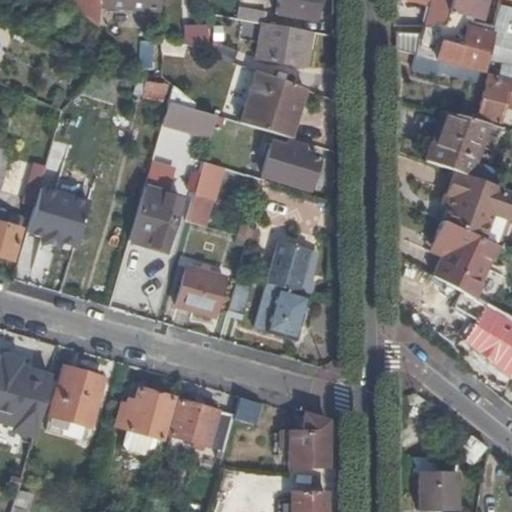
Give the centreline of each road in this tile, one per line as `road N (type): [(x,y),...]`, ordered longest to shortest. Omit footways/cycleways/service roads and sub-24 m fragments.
road 1 (residential): [(0,303),(366,403)]
road 2 (residential): [(362,0),(363,352)]
road 3 (residential): [(511,445),(400,357),(363,352)]
